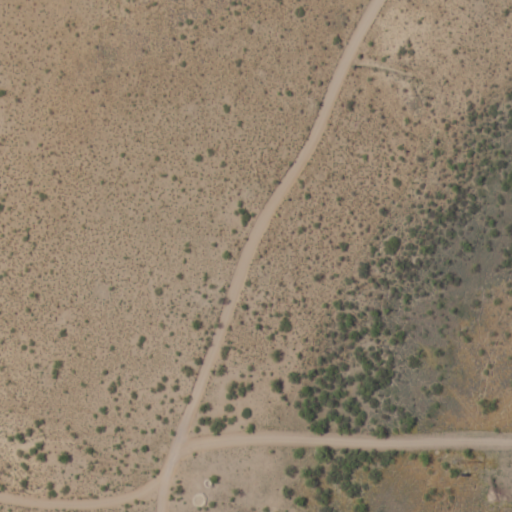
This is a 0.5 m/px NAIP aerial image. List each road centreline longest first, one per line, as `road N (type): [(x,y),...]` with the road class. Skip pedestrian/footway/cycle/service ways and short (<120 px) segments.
road 1 (track): [(161,511),(171,452),(246,245),(363,0)]
road 2 (track): [(511,436),(267,439),(171,452)]
road 3 (track): [(167,485),(98,503),(0,494)]
